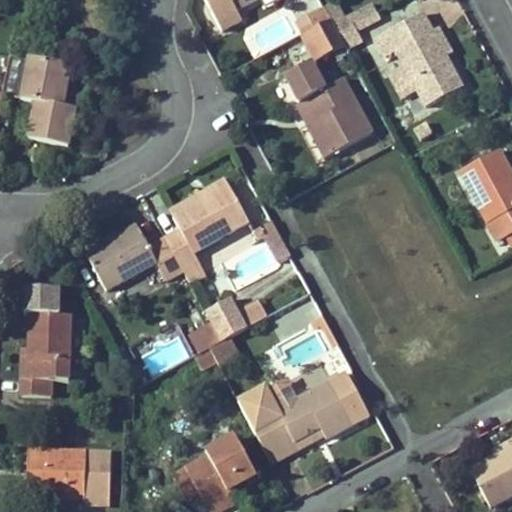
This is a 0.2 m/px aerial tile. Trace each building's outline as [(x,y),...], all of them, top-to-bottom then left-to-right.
[(240,22),(235,13),(258,0),(202,0),(203,1),(221,33),(240,22)] [(330,20),(337,34),(350,27),(337,2),(323,9),(330,20)] [(315,29),(330,20),(323,9),(295,24),(302,36),(315,29)] [(353,25),(356,30),(381,18),(378,12),(353,25)] [(426,108),(463,89),(446,58),(432,32),(422,14),(375,40),(386,59),(396,53),(404,68),(417,92),(426,108)] [(330,20),(315,29),(302,36),(316,63),(345,47),(339,37),(337,34),(330,20)] [(362,42),(356,30),(353,25),(350,27),(337,34),(339,37),(345,47),(346,50),(362,42)] [(439,28),(432,32),(446,58),(452,54),(439,28)] [(28,140),(68,148),(76,110),(62,108),(71,67),(10,56),(9,59),(2,93),(2,95),(35,104),(28,140)] [(326,89),(313,63),(286,78),(300,104),(307,101),(318,121),(307,126),(325,160),(373,134),(344,80),(326,89)] [(401,101),(417,92),(404,68),(388,77),(401,101)] [(318,121),(307,101),(300,104),(296,106),(307,126),(318,121)] [(460,172),(497,242),(511,233),(511,184),(505,171),(510,169),(500,151),(460,172)] [(170,213),(173,219),(230,188),(226,182),(170,213)] [(249,224),(230,188),(173,219),(181,231),(167,239),(185,271),(200,263),(195,254),(249,224)] [(257,227),(277,262),(290,255),(270,220),(257,227)] [(138,227),(87,255),(108,293),(158,265),(166,281),(185,271),(167,239),(150,248),(138,227)] [(192,284),(207,276),(200,263),(185,271),(192,284)] [(26,289),(25,314),(30,314),(31,314),(55,315),(56,291),(26,289)] [(246,330),(269,318),(260,303),(240,314),(231,299),(207,312),(214,325),(223,343),(246,330)] [(29,379),(22,379),(22,397),(52,398),(52,382),(69,382),(71,316),(55,315),(31,314),(29,350),(29,379)] [(210,350),(223,343),(214,325),(192,337),(201,355),(210,350)] [(149,376),(191,357),(179,331),(138,350),(149,376)] [(271,399),(273,404),(275,403),(278,410),(298,400),(289,381),(272,389),(271,399)] [(275,403),(273,404),(246,418),(267,458),(321,429),(325,437),(327,440),(354,426),(331,382),(298,400),(278,410),(275,403)] [(267,458),(272,466),(325,437),(321,429),(267,458)] [(207,509),(230,497),(227,492),(256,477),(235,439),(206,454),(209,458),(173,477),(187,503),(200,495),(207,509)] [(511,441),(491,452),(494,458),(511,448),(511,441)] [(511,448),(494,458),(470,471),(491,509),(511,497),(511,448)] [(110,507),(112,454),(29,452),(27,496),(85,498),(85,506),(110,507)] [(242,491),(258,481),(256,477),(227,492),(230,497),(242,491)] [(242,491),(230,497),(207,509),(208,511),(221,511),(246,498),(242,491)]
